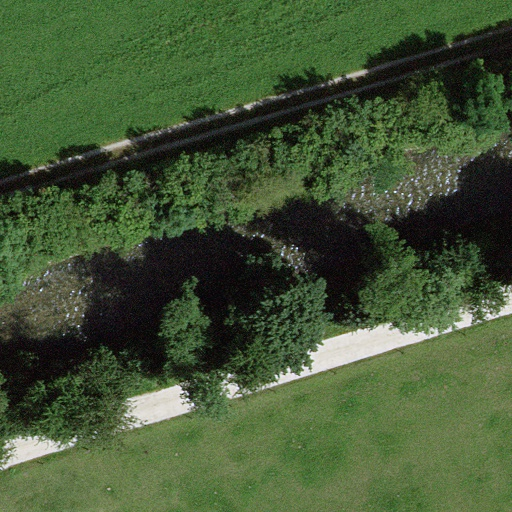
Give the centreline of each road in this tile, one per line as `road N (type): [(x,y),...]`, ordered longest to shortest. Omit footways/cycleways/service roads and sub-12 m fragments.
road 1 (track): [(511,307),(0,470)]
road 2 (track): [(0,195),(511,37)]
